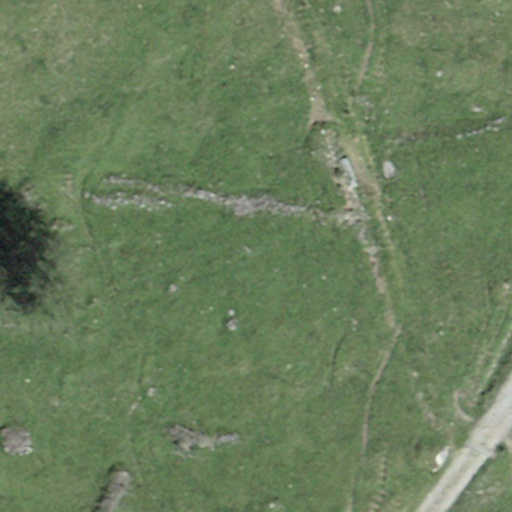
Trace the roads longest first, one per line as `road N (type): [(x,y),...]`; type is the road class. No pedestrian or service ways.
road 1 (track): [(477,445),(417,382),(358,164),(294,0)]
road 2 (track): [(511,395),(431,511)]
